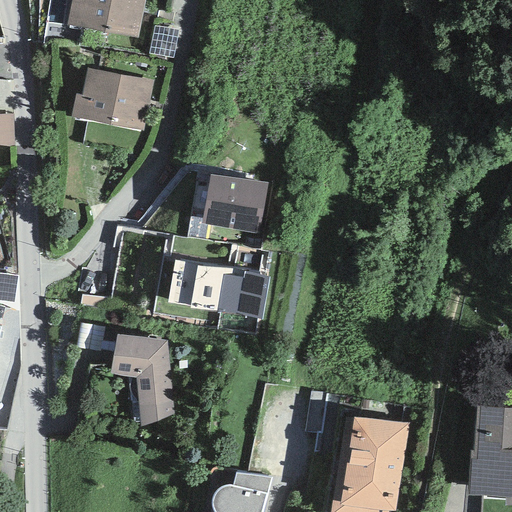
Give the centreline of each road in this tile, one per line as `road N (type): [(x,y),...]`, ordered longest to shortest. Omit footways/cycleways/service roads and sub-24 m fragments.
road 1 (track): [(415,511),(466,273),(511,168)]
road 2 (residential): [(191,0),(152,166),(84,252),(29,280)]
road 3 (tertiary): [(29,280),(23,50),(6,0)]
road 4 (tertiary): [(29,280),(33,409)]
